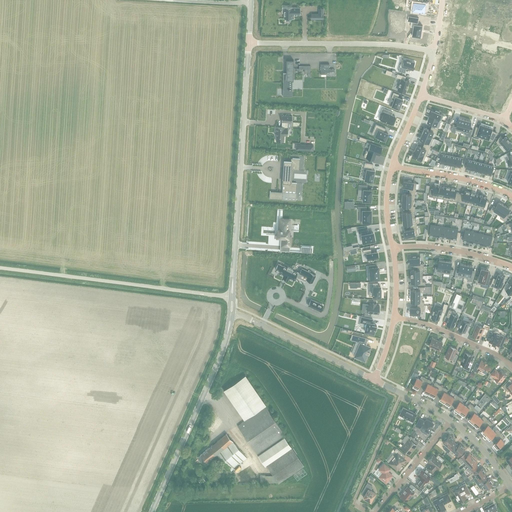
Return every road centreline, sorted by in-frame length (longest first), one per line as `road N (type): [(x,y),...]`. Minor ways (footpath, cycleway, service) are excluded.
road 1 (tertiary): [(231,296),(248,43)]
road 2 (unclassified): [(231,296),(0,267)]
road 3 (tertiary): [(151,511),(230,314)]
road 4 (residential): [(431,54),(369,43),(248,43)]
road 5 (residential): [(373,380),(246,318)]
road 6 (residential): [(511,365),(431,325),(394,317)]
road 7 (residential): [(392,165),(511,196)]
road 8 (residential): [(511,266),(436,247),(392,247)]
